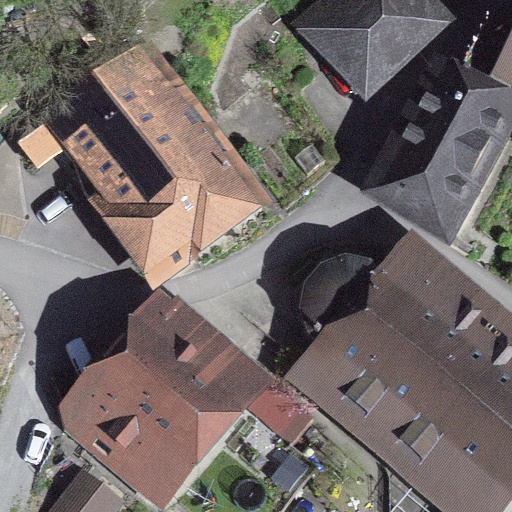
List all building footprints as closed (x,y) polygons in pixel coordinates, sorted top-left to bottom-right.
[(366,88),(429,31),(400,0),(369,0),(324,42),(366,88)] [(456,92),(506,121),(507,121),(511,113),(511,52),(487,39),(456,92)] [(146,64),(21,150),(36,169),(39,167),(36,163),(64,141),(98,188),(93,192),(155,278),(251,210),(146,64)] [(442,84),(377,202),(441,242),(507,121),(506,121),(456,92),(442,84)] [(313,345),(298,363),(463,511),(487,511),(511,483),(511,355),(393,252),(375,274),(370,270),(345,264),(321,273),(304,292),(300,317),(308,341),(313,345)] [(69,427),(152,501),(246,393),(163,320),(69,427)] [(54,511),(113,511),(117,508),(82,479),(54,511)]
